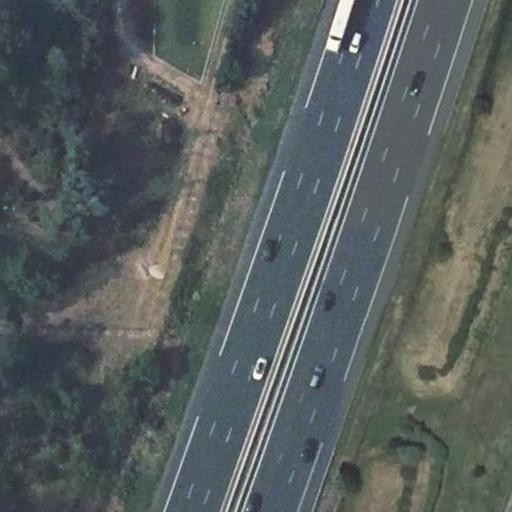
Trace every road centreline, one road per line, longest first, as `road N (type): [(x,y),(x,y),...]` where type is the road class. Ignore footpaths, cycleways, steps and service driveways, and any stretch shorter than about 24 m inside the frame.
road 1 (motorway): [(368,0),(191,511)]
road 2 (motorway): [(269,511),(445,0)]
